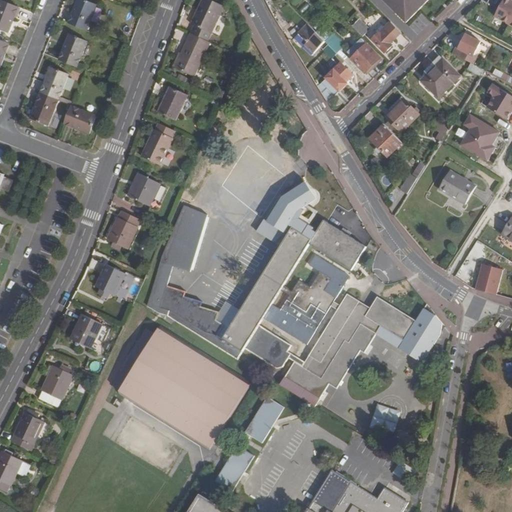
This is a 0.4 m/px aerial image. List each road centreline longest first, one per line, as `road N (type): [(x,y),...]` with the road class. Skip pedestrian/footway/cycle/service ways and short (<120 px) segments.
road 1 (residential): [(334,137),(414,268),(458,299),(511,315)]
road 2 (residential): [(106,173),(72,265),(0,402)]
road 3 (residential): [(334,137),(472,0)]
road 4 (residential): [(170,0),(106,173)]
road 5 (residential): [(254,0),(334,137)]
road 6 (residential): [(55,0),(0,135)]
